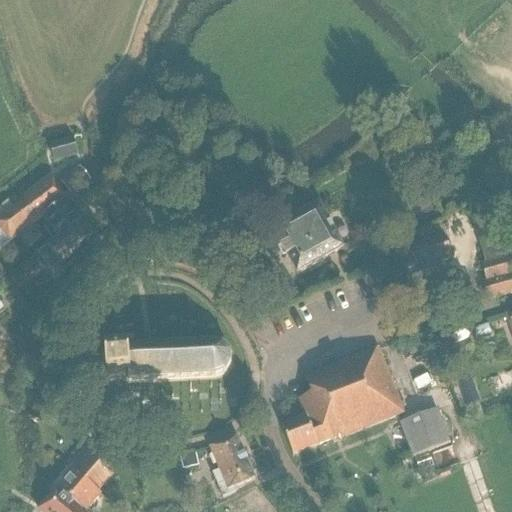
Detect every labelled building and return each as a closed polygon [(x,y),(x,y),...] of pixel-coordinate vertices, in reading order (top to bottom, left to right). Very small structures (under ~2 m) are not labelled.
[(511,136),(506,130),(492,142),(511,164),(511,162),(511,136)] [(52,155),(54,163),(78,157),(73,141),(54,146),(56,154),(52,155)] [(91,183),(79,169),(61,184),(73,198),(91,183)] [(23,203),(38,221),(67,199),(52,180),(23,203)] [(32,227),(38,221),(23,203),(0,220),(0,251),(17,238),(21,243),(12,250),(18,258),(42,239),(32,227)] [(38,256),(42,261),(51,254),(60,266),(71,257),(70,255),(91,239),(64,203),(43,219),(49,226),(44,230),(54,243),(38,256)] [(297,275),(344,249),(319,205),(273,231),(282,249),(281,249),(286,259),(288,258),(297,275)] [(440,264),(451,260),(443,238),(398,253),(413,298),(435,291),(432,283),(445,278),(440,264)] [(511,295),(511,266),(510,258),(482,266),(486,282),(482,283),(488,302),(511,295)] [(225,375),(230,366),(230,355),(223,346),(212,344),(125,349),(126,351),(124,351),(125,355),(105,357),(107,379),(126,377),(126,381),(128,381),(128,383),(214,379),(225,375)] [(401,410),(405,408),(404,404),(400,406),(377,350),(304,379),(311,396),(298,401),(304,418),(280,427),(292,457),(317,447),(338,439),(339,441),(403,415),(401,410)] [(461,397),(476,391),(468,367),(452,373),(461,397)] [(73,402),(71,388),(52,391),(55,406),(67,404),(67,402),(73,402)] [(412,459),(449,445),(436,411),(399,426),(412,459)] [(112,440),(106,434),(96,446),(103,451),(112,440)] [(234,490),(254,481),(236,438),(209,450),(219,473),(212,476),(223,500),(235,494),(234,490)] [(115,472),(91,452),(73,473),(84,482),(97,493),(115,472)] [(183,472),(200,467),(196,455),(181,460),(183,472)] [(97,493),(73,473),(57,492),(80,511),(87,511),(101,496),(97,493)] [(80,511),(57,492),(56,491),(38,511),(80,511)]
